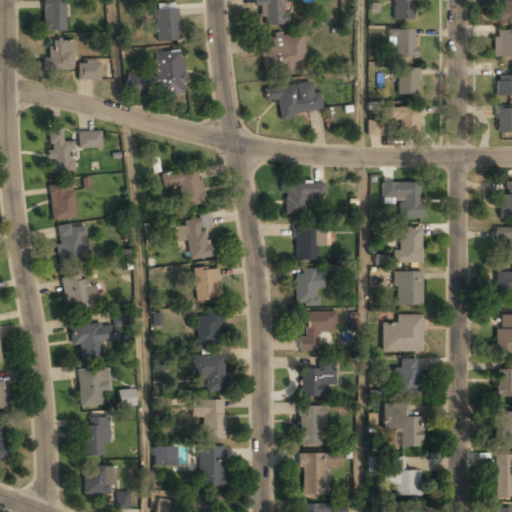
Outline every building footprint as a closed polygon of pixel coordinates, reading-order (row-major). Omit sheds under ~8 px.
[(41,0),(41,31),(64,31),(64,0),(41,0)] [(285,0),(258,0),(259,25),(285,25),(285,0)] [(393,0),(393,20),(413,20),(413,0),(393,0)] [(511,0),(498,0),(498,20),(511,20),(511,0)] [(176,42),(176,9),(154,9),(154,42),(176,42)] [(415,30),(386,31),(386,48),(393,48),(394,59),(415,58),(415,30)] [(492,57),(511,57),(511,31),(492,31),(492,57)] [(303,34),(261,35),(262,73),(303,72),(303,34)] [(72,41),(45,41),(45,71),(72,71),(72,41)] [(181,52),(154,53),(155,95),(182,94),(181,52)] [(78,80),(97,80),(97,63),(78,63),(78,80)] [(511,96),(511,67),(509,67),(509,77),(494,77),(494,96),(511,96)] [(416,70),(395,70),(395,96),(416,96),(416,70)] [(311,94),(310,82),(263,89),(265,102),(276,100),(278,117),(321,111),(319,93),(311,94)] [(398,134),(419,134),(419,108),(382,108),(382,121),(398,121),(398,134)] [(511,108),(494,108),(494,133),(511,133),(511,108)] [(366,136),(382,135),(381,120),(365,120),(366,136)] [(72,142),(62,142),(62,131),(46,131),(46,173),(72,173),(72,142)] [(99,149),(99,132),(77,132),(77,149),(99,149)] [(195,166),(159,174),(163,190),(177,187),(182,209),(204,204),(195,166)] [(511,182),(503,182),(503,195),(497,195),(497,218),(511,218),(511,182)] [(419,183),(381,183),(381,203),(399,203),(399,220),(419,220),(419,183)] [(73,218),(71,184),(47,186),(50,220),(73,218)] [(322,184),(284,184),(284,216),(304,216),(304,197),(322,197),(322,184)] [(213,254),(201,217),(182,223),(183,228),(172,231),(176,242),(182,240),(190,262),(213,254)] [(84,225),(55,227),(56,264),(85,263),(84,225)] [(292,261),(316,261),(316,247),(325,247),(325,228),(292,228),(292,261)] [(420,264),(420,228),(397,228),(397,251),(391,251),(391,264),(420,264)] [(494,240),(506,240),(507,263),(511,263),(511,228),(493,229),(494,240)] [(193,270),(194,301),(219,300),(218,269),(193,270)] [(316,306),(316,288),(321,288),(321,271),(293,271),(293,306),(316,306)] [(420,273),(392,273),(392,306),(420,306),(420,273)] [(511,306),(511,273),(494,273),(494,296),(503,296),(503,306),(511,306)] [(65,314),(95,309),(89,275),(59,280),(65,314)] [(111,312),(112,326),(130,325),(129,310),(111,312)] [(315,333),(334,333),(334,313),(303,312),(303,337),(298,337),(298,352),(315,352),(315,333)] [(218,315),(194,315),(194,346),(218,346),(218,315)] [(420,351),(420,315),(393,315),(393,325),(380,325),(380,351),(420,351)] [(511,344),(511,315),(495,315),(495,354),(511,354),(511,344)] [(116,341),(115,326),(69,326),(69,346),(79,346),(79,360),(100,360),(100,341),(116,341)] [(191,356),(191,380),(204,380),(204,393),(223,393),(223,356),(191,356)] [(389,369),(389,394),(416,394),(416,359),(399,359),(399,369),(389,369)] [(333,362),(317,362),(317,369),(300,369),(300,397),(323,397),(323,385),(333,385),(333,362)] [(511,364),(495,364),(495,397),(511,397),(511,364)] [(108,393),(108,380),(98,381),(98,369),(76,370),(77,407),(101,406),(100,393),(108,393)] [(117,407),(134,406),(134,389),(117,390),(117,407)] [(189,419),(201,419),(201,441),(223,441),(223,401),(189,401),(189,419)] [(420,446),(420,417),(408,417),(407,405),(382,405),(382,431),(398,431),(398,447),(420,446)] [(324,407),(297,407),(297,445),(324,445),(324,407)] [(511,428),(511,413),(495,413),(495,448),(511,448),(511,428)] [(81,426),(81,455),(106,455),(106,417),(87,417),(87,426),(81,426)] [(176,447),(153,447),(152,466),(175,466),(176,447)] [(198,448),(198,487),(222,487),(222,448),(198,448)] [(340,467),(340,453),(298,454),(298,495),(328,494),(328,468),(340,467)] [(511,499),(511,455),(493,455),(493,499),(511,499)] [(404,458),(383,458),(383,486),(394,486),(394,496),(418,496),(418,469),(404,469),(404,458)] [(81,495),(111,495),(111,466),(81,466),(81,495)] [(114,510),(127,510),(127,494),(114,494),(114,510)] [(188,499),(188,511),(222,511),(222,499),(188,499)] [(154,511),(175,511),(177,505),(157,500),(154,511)] [(344,511),(344,503),(298,504),(298,511),(344,511)] [(421,511),(421,503),(386,504),(386,511),(421,511)]
